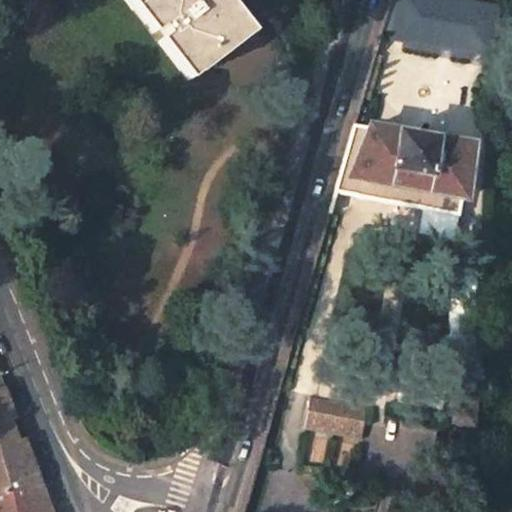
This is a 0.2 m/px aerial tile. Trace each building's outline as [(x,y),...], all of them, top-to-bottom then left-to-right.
[(123,0),(188,86),(251,40),(221,0),(123,0)] [(399,0),(395,46),(484,54),(489,0),(399,0)] [(457,205),(466,151),(350,130),(331,198),(452,220),(454,205),(457,205)] [(1,392),(0,392),(0,494),(39,490),(33,470),(23,446),(17,448),(9,426),(14,424),(1,392)] [(303,428),(359,440),(365,408),(345,403),(310,396),(303,428)] [(471,434),(474,404),(451,402),(448,429),(470,433),(471,434)] [(0,511),(46,511),(39,490),(0,494),(0,511)]
